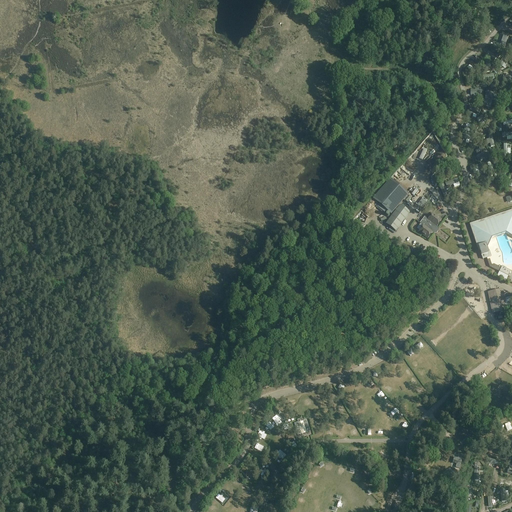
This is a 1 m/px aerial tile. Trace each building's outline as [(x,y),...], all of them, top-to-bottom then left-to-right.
[(499,48),(503,49),(508,36),(503,35),(499,48)] [(496,58),(489,54),(486,59),(493,63),(496,58)] [(472,62),(469,64),(477,72),(480,70),(472,62)] [(485,112),(476,119),(478,121),(487,115),(485,112)] [(482,163),(470,167),(471,171),(483,168),(482,163)] [(391,214),(409,194),(391,178),(373,198),(391,214)] [(445,183),(447,187),(459,182),(458,178),(445,183)] [(444,184),(439,186),(445,198),(449,196),(444,184)] [(386,224),(396,231),(410,212),(401,205),(386,224)] [(511,210),(470,224),(479,252),(480,251),(483,259),(482,256),(489,254),(487,249),(492,239),(506,235),(511,237),(511,210)] [(420,224),(417,228),(420,231),(419,232),(427,239),(432,232),(433,233),(433,232),(435,233),(437,233),(438,231),(438,229),(436,227),(437,227),(437,226),(441,220),(433,214),(428,220),(425,217),(420,223),(420,224)] [(490,267),(508,277),(511,271),(506,269),(506,268),(502,266),(502,267),(499,266),(498,267),(494,265),(492,265),(490,259),(487,260),(490,267)] [(507,308),(503,292),(488,295),(492,311),(507,308)] [(298,423),(294,424),(298,435),(302,434),(301,434),(306,433),(310,432),(306,420),(303,421),(302,419),(297,420),(298,423)] [(471,495),(470,493),(474,493),(472,487),(469,488),(469,486),(464,487),(467,496),(471,495)] [(216,503),(224,509),(228,503),(221,497),(216,503)] [(425,499),(424,504),(438,508),(440,503),(425,499)]
